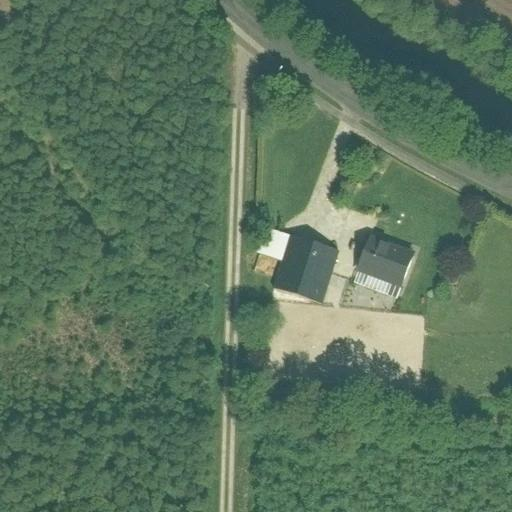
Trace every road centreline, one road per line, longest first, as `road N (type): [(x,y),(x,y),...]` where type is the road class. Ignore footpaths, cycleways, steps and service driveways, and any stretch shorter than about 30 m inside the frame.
road 1 (track): [(254,32),(245,47),(226,511)]
road 2 (tertiary): [(220,0),(352,101),(511,187)]
